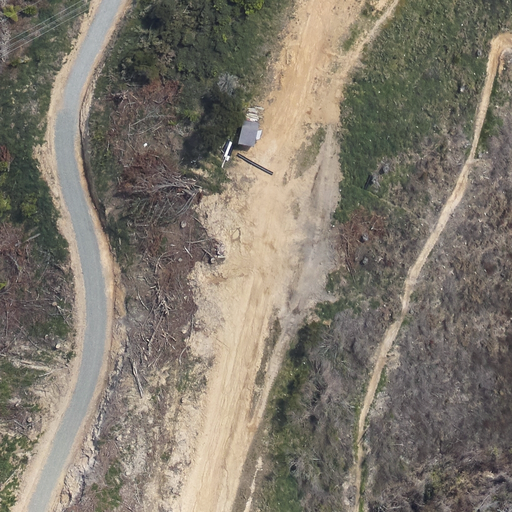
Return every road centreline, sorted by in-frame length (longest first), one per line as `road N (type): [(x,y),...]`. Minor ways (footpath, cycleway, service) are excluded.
road 1 (track): [(37,511),(93,358),(91,253),(64,118),(113,0)]
road 2 (track): [(322,0),(279,153),(209,511)]
